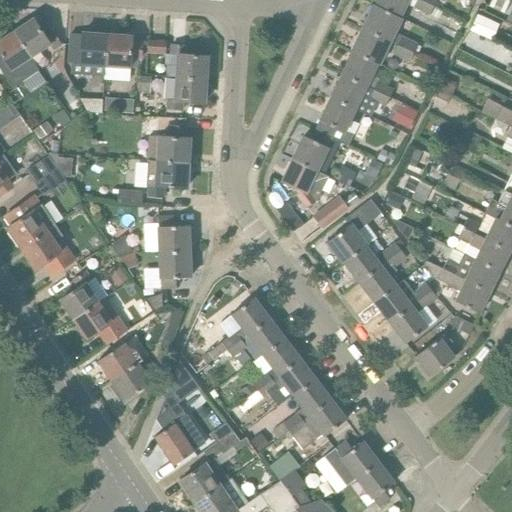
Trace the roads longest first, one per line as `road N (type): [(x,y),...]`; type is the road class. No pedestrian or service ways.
road 1 (residential): [(408,437),(254,236),(235,169)]
road 2 (tertiary): [(0,290),(136,487)]
road 3 (residential): [(235,169),(309,6)]
road 4 (residential): [(235,169),(240,2)]
road 5 (residential): [(408,437),(511,326)]
